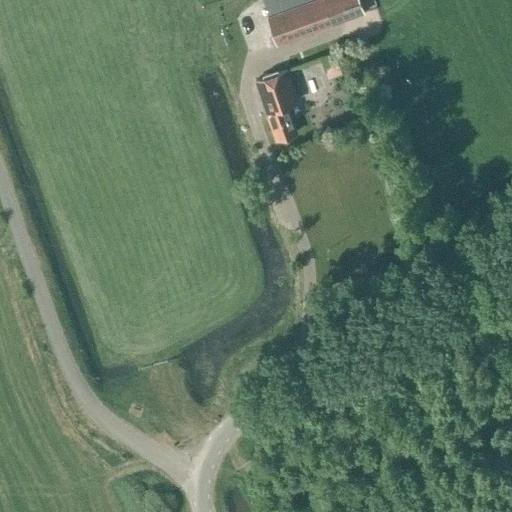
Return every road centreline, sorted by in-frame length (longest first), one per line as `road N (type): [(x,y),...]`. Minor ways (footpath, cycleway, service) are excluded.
road 1 (unclassified): [(203,511),(203,473),(228,429),(511,266)]
road 2 (track): [(203,473),(119,432),(78,389),(0,187)]
